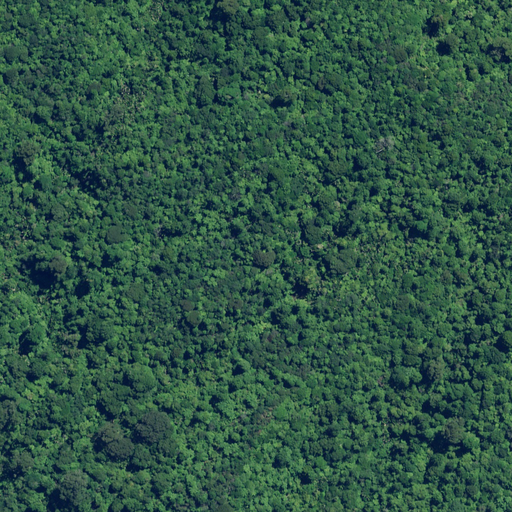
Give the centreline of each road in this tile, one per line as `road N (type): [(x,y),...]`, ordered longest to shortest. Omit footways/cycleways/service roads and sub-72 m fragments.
road 1 (track): [(168,0),(160,90),(144,122),(139,176),(150,223),(185,254),(157,305),(157,325),(169,338),(211,340),(241,327),(249,329),(250,347),(189,414),(188,456),(153,500),(154,511)]
road 2 (track): [(0,104),(44,75),(75,96),(94,89),(157,0)]
road 3 (track): [(291,511),(314,481),(341,477),(384,483),(397,511)]
